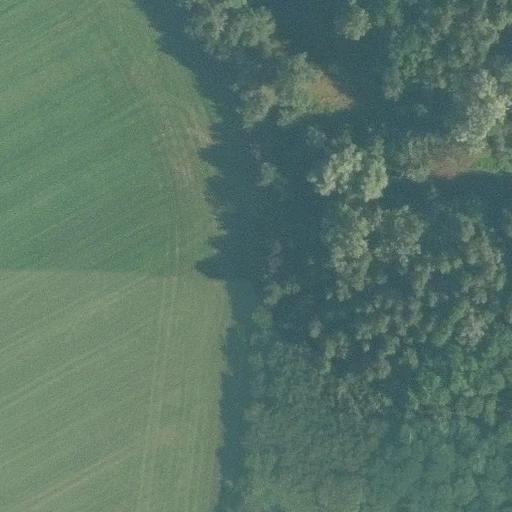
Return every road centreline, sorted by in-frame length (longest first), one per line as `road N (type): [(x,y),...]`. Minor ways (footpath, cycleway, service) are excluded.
road 1 (track): [(231,511),(269,186),(181,0)]
road 2 (track): [(511,190),(269,186)]
